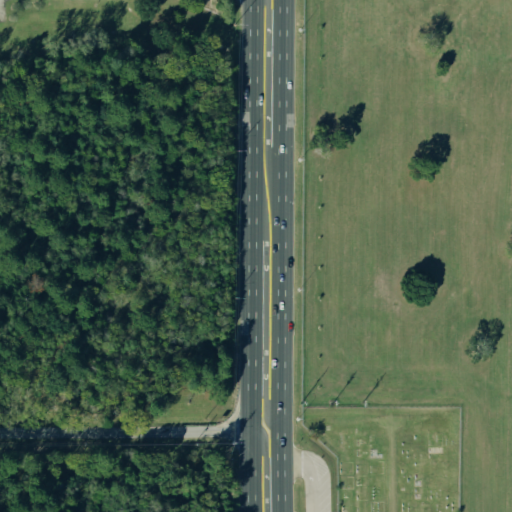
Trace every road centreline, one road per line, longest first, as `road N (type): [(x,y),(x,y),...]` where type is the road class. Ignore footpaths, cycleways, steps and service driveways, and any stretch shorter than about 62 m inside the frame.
road 1 (primary): [(279,490),(280,0)]
road 2 (tertiary): [(250,428),(7,431)]
road 3 (primary): [(252,0),(253,226)]
road 4 (primary): [(251,359),(250,511)]
road 5 (primary): [(253,226),(251,359)]
